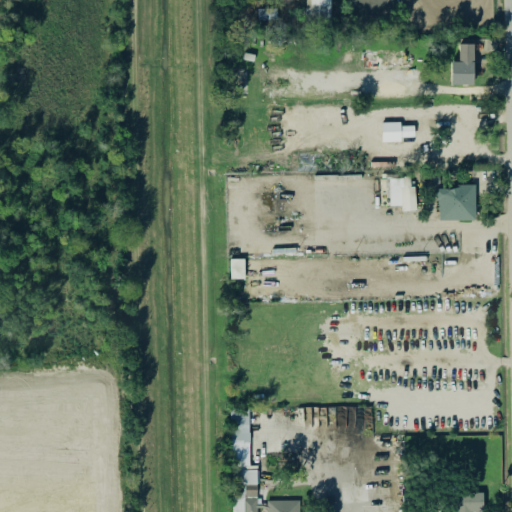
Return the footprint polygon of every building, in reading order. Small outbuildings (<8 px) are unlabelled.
[(331,0),(309,0),(310,19),(332,19),(331,0)] [(453,86),(475,86),(476,46),(460,45),(460,63),(454,63),(453,86)] [(403,143),(403,139),(415,139),(414,124),(383,125),(383,144),(403,143)] [(390,180),(391,208),(402,207),(403,213),(417,213),(416,188),(411,188),(411,179),(390,180)] [(476,188),(439,189),(440,222),(477,222),(476,188)] [(245,260),(230,261),(231,281),(246,280),(245,260)] [(232,511),(257,511),(258,510),(267,510),(267,502),(258,502),(258,467),(246,467),(246,445),(250,445),(250,411),(233,411),(232,511)] [(485,511),(485,495),(456,496),(456,511),(485,511)] [(300,511),(301,502),(268,502),(267,511),(300,511)]
